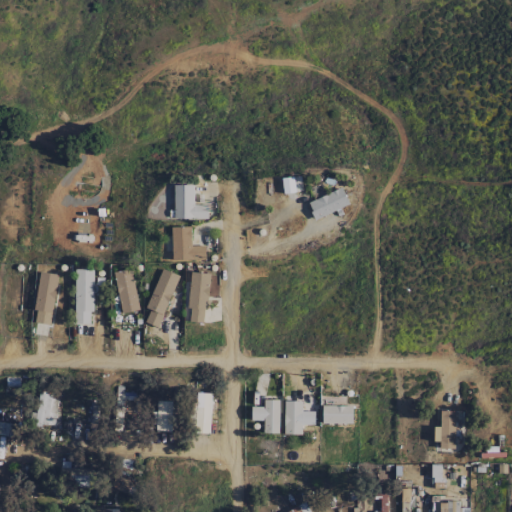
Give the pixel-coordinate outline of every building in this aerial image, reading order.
[(174,218),(208,219),(208,204),(194,204),(194,184),(175,184),(174,218)] [(315,219),(349,204),(341,187),(308,202),(315,219)] [(206,260),(206,245),(191,245),(191,226),(171,226),(172,260),(206,260)] [(76,268),(74,323),(92,324),(93,268),(76,268)] [(115,271),(121,313),(138,310),(132,268),(115,271)] [(147,307),(150,309),(145,322),(159,327),(178,275),(161,268),(147,307)] [(34,310),(37,310),(35,321),(50,324),(59,274),(41,271),(34,310)] [(189,321),(207,322),(208,272),(190,272),(189,321)] [(211,393),(195,392),(194,433),(210,434),(211,393)] [(58,396),(37,395),(36,424),(57,425),(58,396)] [(251,406),(251,420),(264,420),(264,432),(279,432),(280,399),(264,399),(264,406),(251,406)] [(171,400),(154,401),(155,431),(172,430),(171,400)] [(284,401),(285,434),(302,433),(302,424),(315,424),(314,410),(302,411),(302,400),(284,401)] [(352,405),(322,405),(322,423),(353,423),(352,405)] [(436,426),(436,448),(455,448),(455,410),(441,410),(440,426),(436,426)] [(0,435),(10,435),(10,422),(0,422),(0,435)] [(92,487),(93,468),(61,466),(61,486),(92,487)] [(132,483),(117,475),(111,486),(126,494),(132,483)] [(411,511),(413,489),(403,488),(401,511),(411,511)] [(459,511),(459,501),(439,501),(439,511),(459,511)] [(311,511),(307,502),(283,511),(311,511)]
